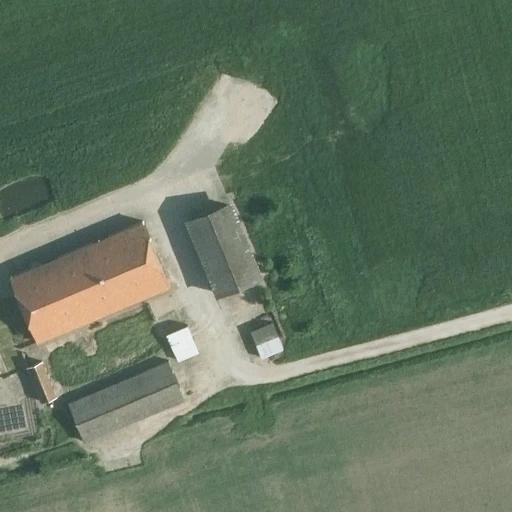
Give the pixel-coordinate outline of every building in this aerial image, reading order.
[(231,198),(184,218),(183,218),(215,295),(263,275),(231,198)] [(143,221),(10,276),(37,342),(170,286),(143,221)] [(254,333),(277,327),(273,311),(250,317),(254,333)] [(197,351),(187,325),(166,333),(176,359),(197,351)] [(278,335),(257,343),(262,356),(283,347),(278,335)] [(183,398),(167,360),(67,403),(84,441),(183,398)] [(27,367),(43,404),(57,398),(41,361),(27,367)]
